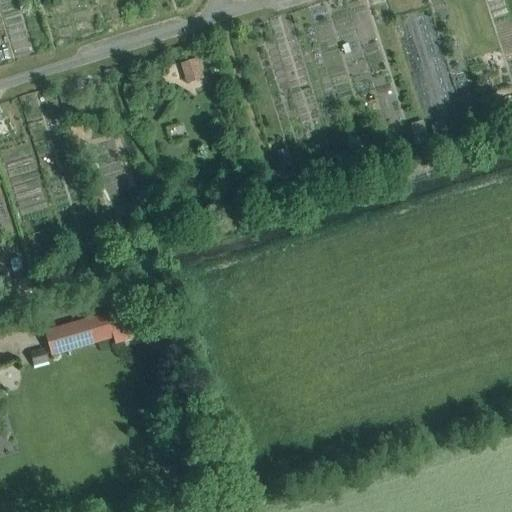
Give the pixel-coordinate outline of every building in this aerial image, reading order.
[(322,31),(325,47),(358,40),(355,27),(374,23),(369,0),(349,0),(353,18),(333,22),(334,29),(322,31)] [(197,56),(178,62),(185,83),(204,77),(197,56)] [(144,337),(135,305),(43,332),(51,357),(113,338),(115,346),(144,337)] [(48,363),(44,348),(29,352),(33,367),(48,363)] [(146,424),(163,426),(165,404),(149,402),(146,424)]
